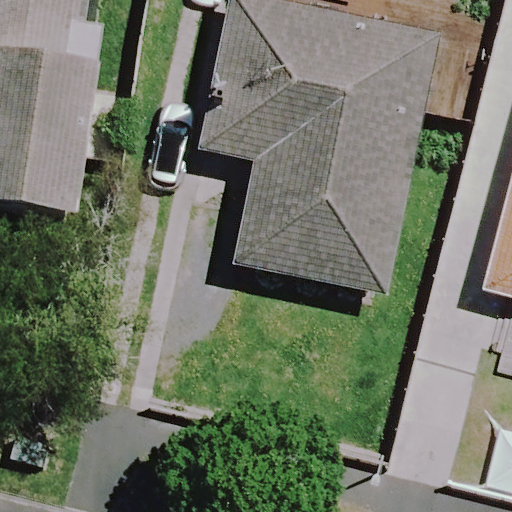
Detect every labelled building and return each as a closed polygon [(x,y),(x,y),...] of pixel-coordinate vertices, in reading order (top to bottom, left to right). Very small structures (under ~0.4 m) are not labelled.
[(81,0),(0,0),(0,80),(91,94),(98,44),(75,41),(81,0)] [(228,284),(379,312),(409,144),(456,153),(482,10),(427,0),(216,0),(186,167),(248,179),(228,284)] [(91,94),(0,80),(0,235),(67,246),(91,94)] [(511,144),(472,309),(511,318),(511,144)] [(511,511),(511,385),(476,378),(452,504),(496,511),(511,511)]
